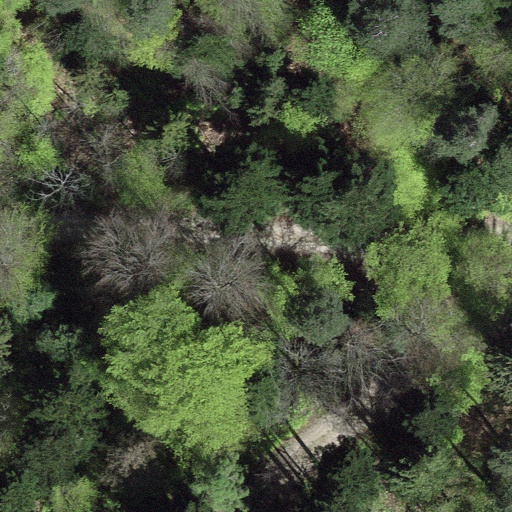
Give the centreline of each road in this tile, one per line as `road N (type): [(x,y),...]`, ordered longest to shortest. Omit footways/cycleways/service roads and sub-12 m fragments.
road 1 (track): [(0,234),(257,236),(511,225)]
road 2 (track): [(243,511),(315,442),(511,303)]
